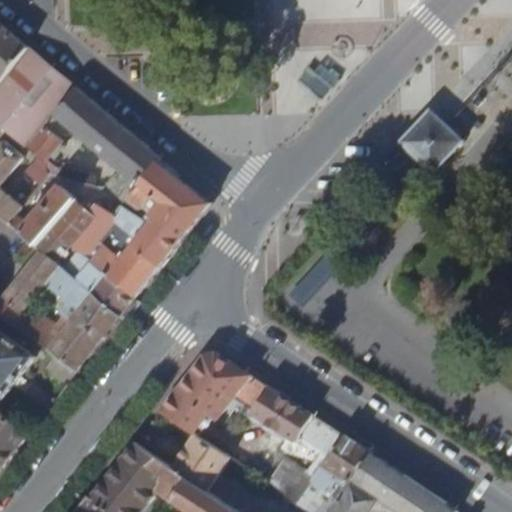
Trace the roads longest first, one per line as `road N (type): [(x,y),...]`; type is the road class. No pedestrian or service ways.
road 1 (tertiary): [(507,511),(191,301)]
road 2 (residential): [(258,207),(5,0)]
road 3 (tertiary): [(258,207),(454,0)]
road 4 (residential): [(26,511),(191,301)]
